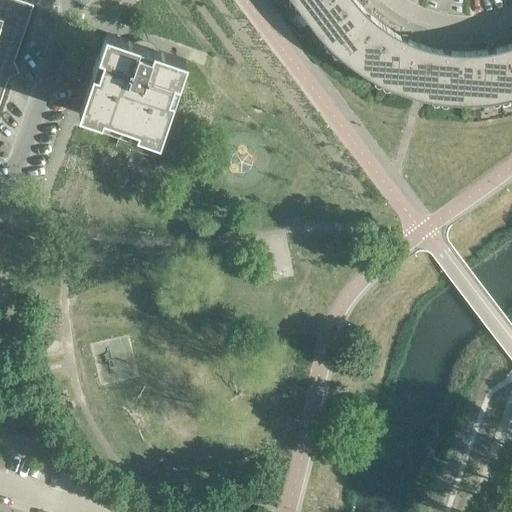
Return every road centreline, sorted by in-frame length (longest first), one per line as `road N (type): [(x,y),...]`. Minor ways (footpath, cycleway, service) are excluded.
road 1 (residential): [(0,168),(10,172),(66,0)]
road 2 (residential): [(511,19),(469,30),(387,0)]
